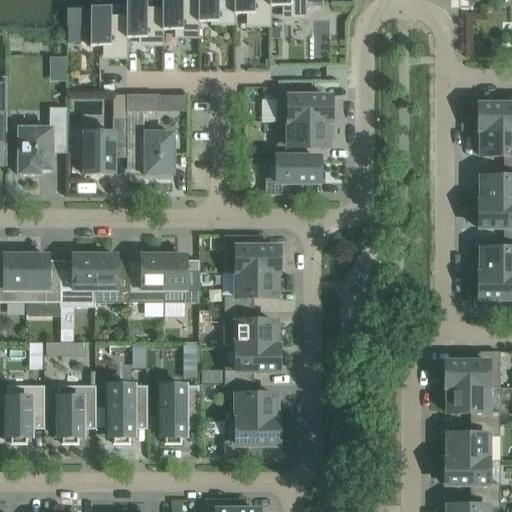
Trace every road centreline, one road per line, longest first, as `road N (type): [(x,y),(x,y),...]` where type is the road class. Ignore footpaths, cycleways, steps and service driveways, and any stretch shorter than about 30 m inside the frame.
road 1 (residential): [(303,483),(0,484)]
road 2 (residential): [(315,215),(367,215),(363,38),(375,10),(401,3)]
road 3 (residential): [(303,483),(315,215)]
road 4 (residential): [(447,82),(447,333)]
road 5 (residential): [(0,219),(221,216)]
road 6 (residential): [(447,333),(420,341),(417,511)]
